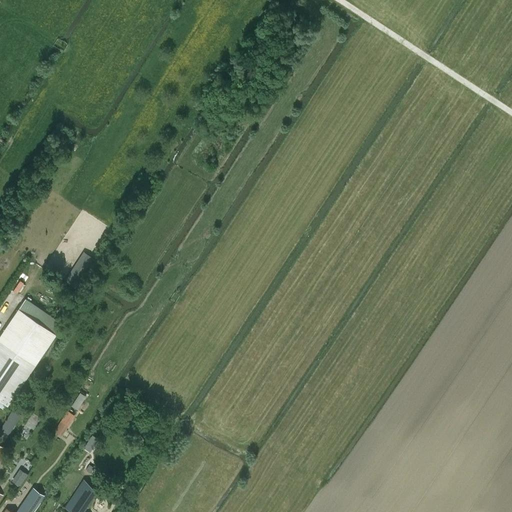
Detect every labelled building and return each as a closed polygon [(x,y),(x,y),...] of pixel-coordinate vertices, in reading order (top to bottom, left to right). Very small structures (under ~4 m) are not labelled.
[(91,263),(94,258),(83,251),(80,256),(91,263)] [(25,298),(0,334),(0,399),(7,405),(62,323),(25,298)] [(71,404),(78,409),(88,396),(80,391),(71,404)] [(0,438),(3,441),(21,414),(13,409),(0,429),(0,438)] [(61,435),(74,414),(68,411),(55,431),(61,435)] [(89,451),(97,438),(91,435),(83,447),(89,451)] [(20,485),(28,473),(19,467),(11,479),(20,485)] [(83,480),(65,507),(72,511),(81,511),(97,489),(83,480)] [(11,511),(6,508),(3,511),(31,511),(44,494),(34,487),(17,511),(11,511)]
